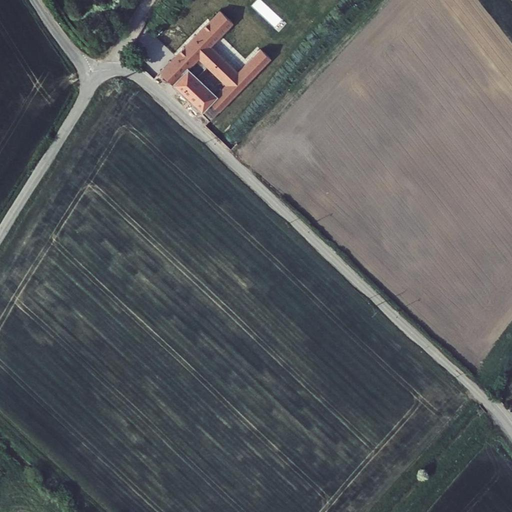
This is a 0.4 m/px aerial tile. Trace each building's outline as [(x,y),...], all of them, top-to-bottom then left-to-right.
[(291,0),(309,16),(322,0),(291,0)] [(185,65),(202,47),(224,24),(228,20),(224,17),(215,9),(181,44),(155,70),(197,110),(213,92),(185,65)] [(283,25),(266,42),(274,48),(290,32),(286,28),(283,25)] [(230,94),(260,64),(267,56),(258,47),(253,52),(231,74),(213,92),(223,102),(227,98),(230,101),(233,98),(230,94)] [(303,105),(312,97),(290,73),(281,80),(303,105)] [(206,119),(223,102),(213,92),(197,110),(206,119)]
